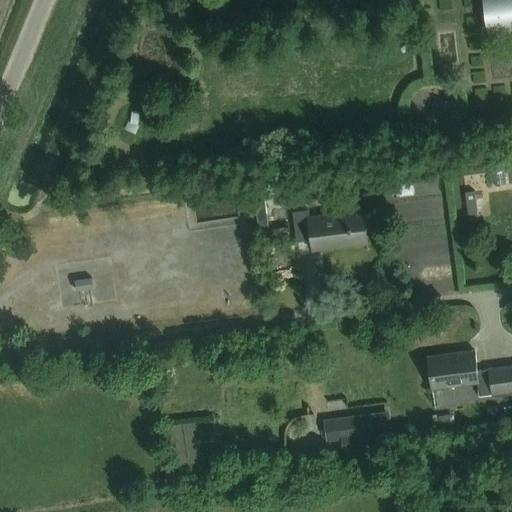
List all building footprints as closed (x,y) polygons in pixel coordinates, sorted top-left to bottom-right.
[(511,0),(483,0),(487,30),(487,35),(511,31),(511,27),(511,20),(511,19),(511,0)] [(412,182),(394,185),(396,197),(414,194),(412,182)] [(477,220),(474,192),(464,193),(468,221),(477,220)] [(239,212),(238,194),(199,196),(200,215),(239,212)] [(264,200),(254,202),(259,231),(269,230),(264,200)] [(313,251),(368,244),(363,210),(310,217),(309,210),(293,212),(297,243),(312,241),(313,251)] [(91,288),(89,277),(72,279),(74,291),(91,288)] [(475,351),(428,357),(432,389),(478,383),(480,396),(511,392),(511,365),(489,369),(489,370),(477,371),(475,351)] [(371,451),(369,438),(393,435),(390,411),(324,420),(327,442),(342,440),(343,455),(371,451)] [(159,480),(150,481),(152,492),(161,491),(163,491),(161,479),(159,480)]
